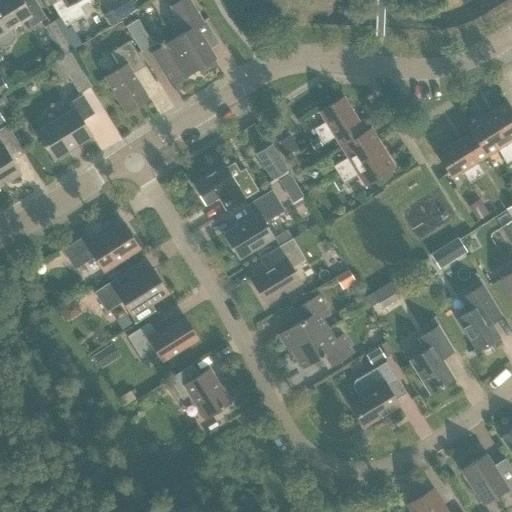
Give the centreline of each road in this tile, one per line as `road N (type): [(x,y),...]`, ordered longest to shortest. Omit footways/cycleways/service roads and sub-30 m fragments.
road 1 (residential): [(511,386),(387,470),(354,471),(306,452),(130,158)]
road 2 (unclassified): [(130,158),(287,65),(433,69),(467,61),(511,35)]
road 3 (unclassified): [(0,236),(130,158)]
